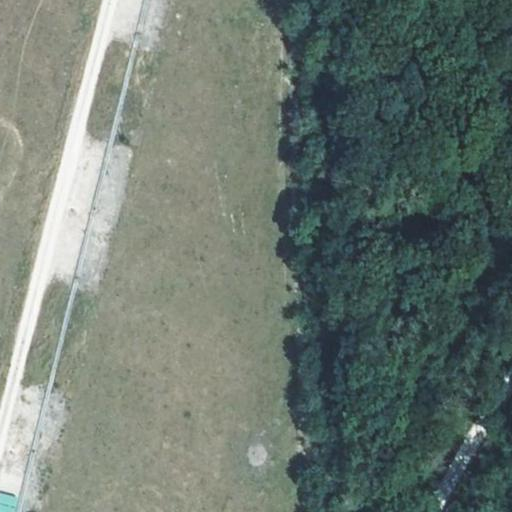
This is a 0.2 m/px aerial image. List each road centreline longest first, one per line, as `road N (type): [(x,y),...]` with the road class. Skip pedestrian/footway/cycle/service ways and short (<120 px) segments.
road 1 (track): [(0,436),(111,0)]
road 2 (track): [(432,511),(511,380)]
